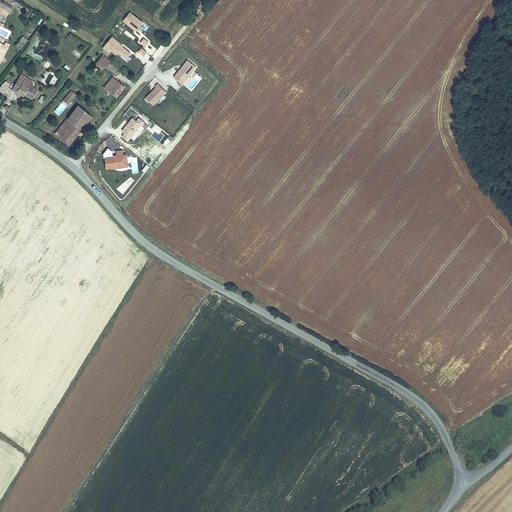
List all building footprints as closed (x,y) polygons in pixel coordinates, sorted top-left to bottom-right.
[(0,12),(6,16),(11,9),(1,2),(0,2),(0,12)] [(136,32),(143,23),(130,12),(122,21),(136,32)] [(102,47),(108,53),(111,51),(116,56),(118,53),(125,60),(131,53),(112,36),(102,47)] [(139,44),(144,48),(148,42),(143,38),(139,44)] [(143,57),(147,52),(141,48),(137,52),(143,57)] [(74,49),(71,54),(79,58),(82,54),(74,49)] [(99,60),(106,65),(108,63),(101,57),(99,60)] [(106,65),(99,60),(95,64),(102,70),(106,65)] [(182,84),(195,67),(187,60),(173,78),(182,84)] [(113,78),(106,86),(111,90),(109,92),(116,98),(125,87),(118,81),(118,82),(113,78)] [(4,81),(0,86),(0,92),(3,95),(10,84),(4,81)] [(37,92),(17,81),(10,92),(15,95),(16,94),(24,98),(31,102),(37,92)] [(153,105),(165,92),(157,84),(155,87),(156,88),(146,98),(153,105)] [(71,92),(63,101),(68,105),(76,95),(71,92)] [(67,120),(81,130),(91,117),(77,107),(67,120)] [(129,142),(144,122),(138,118),(136,121),(132,117),(119,134),(129,142)] [(81,130),(67,120),(54,135),(68,145),(81,130)] [(123,167),(123,162),(126,162),(126,155),(122,156),(122,151),(116,152),(116,156),(112,157),(112,152),(107,148),(103,154),(103,158),(105,158),(106,169),(111,168),(111,169),(123,167)] [(129,186),(134,181),(130,177),(117,188),(124,196),(132,189),(129,186)]
